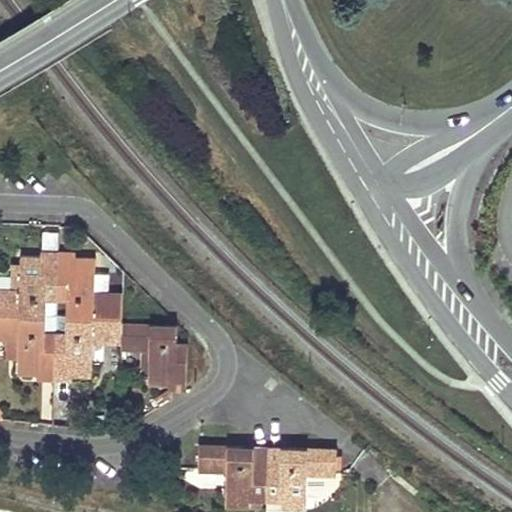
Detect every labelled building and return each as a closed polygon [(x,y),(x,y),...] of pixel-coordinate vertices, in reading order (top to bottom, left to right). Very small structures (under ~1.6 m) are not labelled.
[(47,297),(57,297),(58,258),(22,256),(21,266),(20,279),(13,279),(13,291),(0,290),(0,313),(46,315),(47,297)] [(67,297),(66,316),(122,317),(123,294),(107,293),(93,293),(94,273),(94,260),(58,258),(57,297),(67,297)] [(108,273),(94,273),(93,293),(107,293),(108,273)] [(57,315),(57,297),(47,297),(46,315),(57,315)] [(0,313),(0,336),(8,337),(18,337),(17,357),(17,371),(55,373),(56,333),(45,332),(46,315),(0,313)] [(57,324),(56,333),(55,373),(72,373),(91,374),(91,364),(92,339),(102,340),(122,340),(122,323),(122,317),(66,316),(61,315),(57,315),(57,324)] [(176,325),(122,323),(122,340),(122,347),(142,348),(149,348),(149,353),(148,359),(142,359),(141,371),(149,372),(149,382),(187,383),(188,344),(176,344),(176,325)] [(8,337),(7,357),(17,357),(18,337),(8,337)] [(102,340),(92,339),(91,364),(101,364),(102,340)] [(71,399),(72,373),(55,373),(54,399),(71,399)] [(171,396),(171,392),(172,389),(151,402),(154,407),(171,396)] [(85,428),(86,423),(86,419),(69,418),(68,426),(83,427),(85,428)] [(228,446),(198,445),(197,468),(226,470),(225,504),(250,506),(250,498),(260,498),(266,498),(267,466),(267,447),(228,446)] [(282,466),(267,466),(266,498),(266,508),(281,508),(281,506),(294,507),(307,507),(308,473),(336,474),(337,449),(296,448),(282,447),(282,466)] [(267,466),(282,466),(282,447),(267,447),(267,466)]
